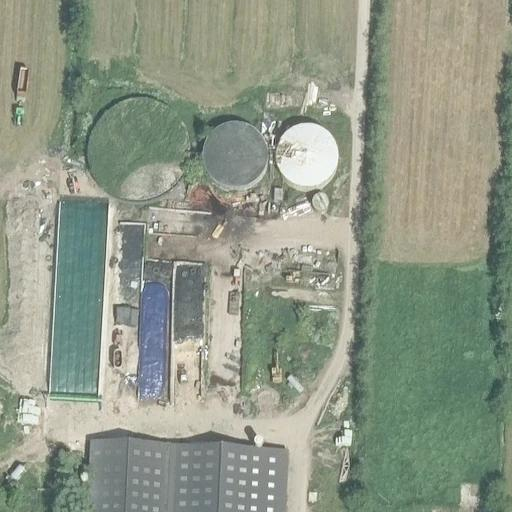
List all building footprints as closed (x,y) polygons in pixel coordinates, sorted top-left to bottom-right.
[(257,187),(253,129),(204,132),(208,191),(257,187)] [(283,132),(285,190),(333,188),(331,130),(283,132)] [(149,233),(221,236),(222,216),(150,213),(149,233)] [(119,227),(117,307),(172,308),(172,312),(205,312),(206,264),(145,263),(145,228),(119,227)] [(247,511),(250,452),(89,444),(85,511),(247,511)]
